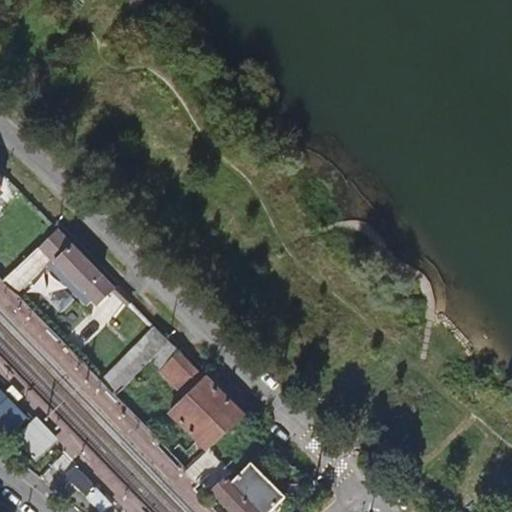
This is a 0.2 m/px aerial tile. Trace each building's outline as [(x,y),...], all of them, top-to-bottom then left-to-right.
[(97,305),(116,287),(94,265),(58,229),(27,259),(4,282),(16,293),(51,258),(97,305)] [(12,243),(0,254),(0,277),(4,282),(27,259),(12,243)] [(155,326),(101,380),(115,394),(169,340),(155,326)] [(185,452),(194,462),(245,417),(180,351),(160,372),(186,398),(170,414),(197,442),(185,452)] [(0,420),(12,432),(27,417),(0,391),(0,420)] [(37,462),(55,445),(33,422),(15,439),(37,462)] [(227,479),(212,494),(230,511),(272,511),(274,511),(272,509),(284,498),(251,464),(232,482),(231,483),(227,479)] [(88,498),(98,489),(77,468),(68,477),(88,498)]
